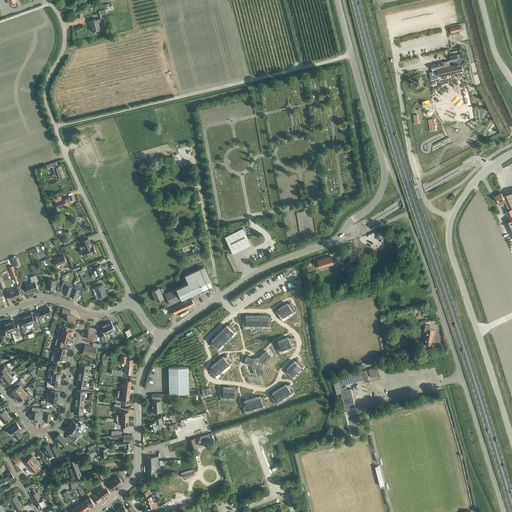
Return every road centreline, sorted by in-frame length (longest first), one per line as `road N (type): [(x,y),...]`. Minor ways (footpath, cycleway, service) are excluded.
road 1 (primary): [(355,0),(511,503)]
road 2 (unclassified): [(130,300),(43,91),(65,41),(47,0)]
road 3 (unknown): [(54,124),(350,54)]
road 4 (unclassified): [(452,217),(431,209),(418,183),(394,54),(459,36)]
road 5 (unclassified): [(337,0),(384,170),(372,205),(345,228)]
road 6 (unclassified): [(452,217),(450,251),(511,441)]
road 7 (residential): [(235,311),(268,312),(295,336),(296,351),(277,382),(262,389),(211,380),(209,336)]
road 8 (unclassified): [(502,511),(435,293)]
road 9 (residential): [(95,511),(134,476),(139,384),(162,337)]
road 10 (unclassified): [(345,228),(476,158),(488,168)]
road 11 (residential): [(34,434),(63,418),(85,312)]
road 12 (unclassified): [(221,295),(345,228)]
